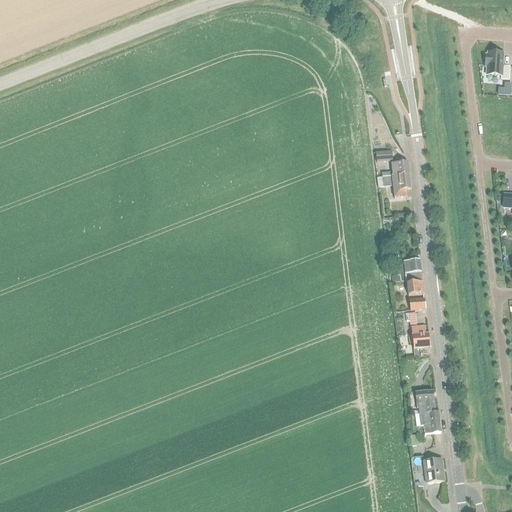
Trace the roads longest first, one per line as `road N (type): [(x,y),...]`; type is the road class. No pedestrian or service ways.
road 1 (tertiary): [(457,481),(392,1)]
road 2 (unclassified): [(0,81),(219,0)]
road 3 (residential): [(478,164),(467,38),(511,34)]
road 4 (residential): [(496,294),(478,164)]
road 5 (residential): [(511,420),(496,294)]
